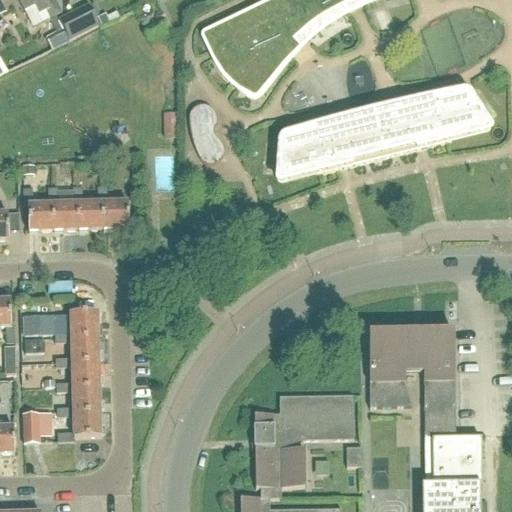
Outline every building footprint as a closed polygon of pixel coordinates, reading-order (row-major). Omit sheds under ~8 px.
[(44,0),(17,0),(24,14),(33,9),(38,18),(44,15),(57,8),(52,0),(51,0),(46,3),(44,0)] [(279,0),(203,37),(202,38),(201,38),(201,39),(201,40),(201,41),(201,42),(211,63),(220,78),(221,79),(222,80),(229,88),(237,94),(251,102),(252,102),(253,102),(254,102),(255,102),(256,101),(257,101),(258,100),(284,68),(298,53),(299,52),(299,51),(298,50),(296,48),(296,47),(296,46),(297,46),(305,38),(315,30),(320,26),(323,24),(343,13),(365,3),(372,0),(279,0)] [(61,17),(57,8),(44,15),(48,23),(61,17)] [(58,24),(69,47),(101,31),(90,8),(58,24)] [(143,33),(149,44),(168,33),(162,23),(143,33)] [(59,36),(45,43),(51,55),(65,47),(59,36)] [(277,148),(277,185),(277,186),(278,187),(278,188),(279,188),(281,188),(485,138),(486,137),(487,136),(488,135),(488,134),(488,133),(471,101),(470,99),(469,98),(467,97),(466,96),(464,96),(462,96),(461,96),(284,140),(282,140),(281,141),(280,142),(279,143),(278,145),(277,146),(277,148)] [(213,132),(215,130),(216,128),(216,126),(216,124),(216,121),(215,118),(213,116),(211,114),(208,111),(207,111),(205,110),(203,110),(201,110),(199,110),(197,111),(195,112),(193,113),(191,114),(190,116),(189,119),(188,122),(188,129),(189,135),(190,141),(192,147),(194,153),(197,159),(198,161),(199,163),(200,165),(201,166),(203,168),(205,169),(207,169),(209,170),(211,170),(214,169),(216,168),(218,167),(220,165),(222,162),(223,160),(223,158),(223,156),(223,153),(222,150),(220,147),(218,144),(215,141),(214,140),(213,139),(213,138),(212,136),(213,132)] [(102,208),(103,236),(128,235),(128,208),(107,208),(107,192),(98,192),(98,208),(102,208)] [(77,209),(74,209),(58,209),(57,193),(48,194),(49,210),(52,209),(53,237),(78,236),(77,209)] [(102,208),(98,208),(82,209),(82,193),(73,193),(74,209),(77,209),(78,236),(103,236),(102,208)] [(52,209),(49,210),(33,210),(32,194),(23,194),(24,211),(27,211),(27,238),(53,237),(52,209)] [(0,246),(8,246),(8,219),(0,218),(0,246)] [(0,332),(4,333),(5,348),(14,348),(14,332),(11,332),(10,305),(0,305),(0,332)] [(70,344),(97,343),(97,317),(69,318),(70,339),(54,340),(54,348),(70,348),(70,344)] [(370,414),(411,413),(401,377),(423,377),(425,491),(421,491),(421,511),(479,511),(480,493),(482,493),(481,443),(455,444),(454,337),(368,339),(370,414)] [(71,369),(98,368),(97,343),(70,344),(70,348),(70,364),(54,364),(55,373),(71,373),(71,369)] [(43,345),(24,346),(25,359),(44,358),(43,345)] [(71,394),(99,393),(98,368),(71,369),(71,373),(71,389),(55,389),(56,398),(72,398),(71,394)] [(71,394),(72,398),(72,414),(56,414),(56,423),(72,423),(72,419),(99,418),(99,393),(71,394)] [(260,494),(260,499),(281,499),(281,493),(305,493),(304,454),(298,454),(299,446),(354,445),(353,401),(279,403),(280,420),(254,420),(256,494),(260,494)] [(72,419),(72,423),(73,439),(57,439),(57,448),(74,448),(74,444),(100,443),(99,418),(72,419)] [(38,419),(22,420),(23,448),(39,448),(38,419)] [(0,459),(14,459),(13,433),(0,432),(0,459)] [(346,473),(362,472),(362,453),(346,453),(346,473)] [(269,511),(269,505),(281,504),(281,499),(260,499),(260,503),(240,504),(240,511),(269,511)]
